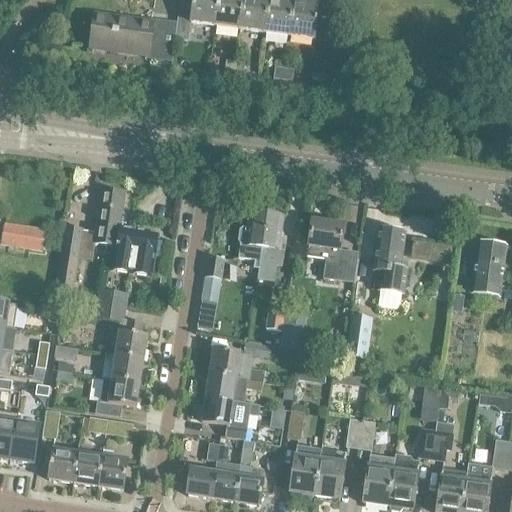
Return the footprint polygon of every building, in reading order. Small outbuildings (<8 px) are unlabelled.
[(178,16),(177,27),(175,40),(188,42),(191,24),(215,27),(218,0),(193,0),(191,18),(178,16)] [(218,0),(215,27),(239,31),(243,0),(218,0)] [(243,0),(239,31),(264,34),(268,0),(243,0)] [(268,0),(264,34),(289,38),(294,2),(285,1),(285,0),(268,0)] [(304,0),(293,0),(294,2),(289,38),(331,43),(335,11),(319,9),(319,5),(310,4),(310,1),(304,0)] [(172,63),(175,40),(177,27),(97,16),(93,49),(146,56),(145,59),(172,63)] [(226,72),(234,74),(235,62),(227,61),(226,72)] [(246,64),(235,62),(234,74),(244,75),(246,64)] [(275,80),(283,81),(284,70),(276,68),(275,80)] [(295,71),(284,70),(283,81),(293,83),(295,71)] [(94,244),(116,247),(119,231),(120,225),(122,225),(126,223),(128,217),(124,213),(122,213),(126,194),(103,190),(94,244)] [(239,258),(260,262),(267,216),(250,213),(248,229),(244,228),(240,231),(238,242),(241,245),(239,258)] [(276,268),(282,269),(287,240),(281,239),(284,218),(267,216),(260,262),(257,281),(274,284),(276,268)] [(344,226),(312,222),(307,258),(326,261),(323,281),(354,285),(357,261),(339,258),(344,226)] [(2,246),(41,252),(45,232),(5,226),(2,246)] [(55,304),(70,306),(82,230),(67,227),(55,304)] [(158,237),(119,231),(116,247),(112,271),(151,278),(158,237)] [(406,235),(379,231),(372,272),(379,273),(376,292),(403,296),(407,272),(400,271),(406,235)] [(173,245),(165,244),(163,254),(162,253),(161,260),(160,260),(157,280),(167,282),(173,245)] [(433,246),(430,264),(450,267),(453,249),(433,246)] [(471,296),(500,301),(506,249),(478,246),(472,290),(471,296)] [(201,302),(217,305),(225,262),(209,259),(201,302)] [(101,292),(99,306),(125,310),(127,296),(101,292)] [(464,298),(454,297),(452,314),(462,315),(464,298)] [(0,305),(0,328),(3,329),(13,330),(16,308),(0,305)] [(99,306),(97,319),(124,323),(125,310),(99,306)] [(58,326),(60,313),(50,311),(48,324),(58,326)] [(267,332),(281,334),(284,313),(270,311),(267,332)] [(284,313),(281,334),(279,350),(297,352),(299,343),(301,344),(305,316),(284,313)] [(346,360),(344,374),(365,377),(366,363),(368,364),(374,322),(351,318),(345,360),(346,360)] [(119,332),(115,357),(144,361),(148,337),(141,336),(142,325),(127,322),(125,333),(119,332)] [(40,344),(38,357),(48,359),(50,346),(40,344)] [(251,358),(252,358),(270,361),(272,350),(246,345),(243,356),(251,358)] [(214,350),(210,375),(263,383),(265,374),(250,371),(252,358),(251,358),(243,356),(240,356),(241,355),(214,350)] [(36,370),(46,372),(48,359),(38,357),(36,370)] [(104,379),(104,380),(140,385),(144,361),(115,357),(112,380),(104,379)] [(58,373),(74,375),(75,367),(59,364),(58,373)] [(297,383),(304,384),(307,369),(300,367),(297,383)] [(73,382),(74,375),(58,373),(57,380),(73,382)] [(332,385),(342,387),(344,374),(334,373),(332,385)] [(261,394),(263,383),(210,375),(207,399),(244,404),(246,392),(261,394)] [(137,409),(140,385),(104,380),(100,403),(98,403),(96,415),(121,419),(123,407),(137,409)] [(0,391),(11,394),(13,384),(0,381),(0,391)] [(35,397),(48,399),(49,395),(49,389),(37,387),(35,397)] [(511,411),(511,401),(480,398),(478,407),(495,409),(500,414),(511,416),(511,411)] [(260,407),(244,404),(207,399),(203,423),(229,427),(231,414),(258,418),(260,407)] [(300,444),(305,416),(291,413),(287,442),(300,444)] [(46,414),(42,440),(56,442),(60,416),(46,414)] [(0,460),(10,462),(16,427),(17,418),(0,415),(0,460)] [(90,419),(88,433),(106,435),(108,422),(90,419)] [(134,426),(108,422),(106,435),(132,439),(134,426)] [(348,448),(359,450),(362,425),(352,423),(348,448)] [(374,426),(362,425),(359,450),(371,452),(374,426)] [(435,435),(431,462),(443,464),(445,453),(454,437),(453,437),(454,427),(436,425),(435,435)] [(10,462),(33,465),(38,431),(16,427),(10,462)] [(422,433),(418,461),(431,462),(435,435),(422,433)] [(244,443),(238,476),(239,476),(235,503),(260,507),(265,472),(251,470),(253,454),(255,454),(256,445),(244,443)] [(505,472),(508,455),(509,445),(497,444),(493,470),(493,471),(505,472)] [(207,462),(216,463),(219,446),(210,445),(207,462)] [(314,498),(315,498),(320,461),(321,453),(296,450),(290,494),(302,496),(303,500),(311,501),(314,498)] [(49,481),(74,485),(78,455),(53,451),(49,481)] [(103,458),(78,455),(74,485),(99,488),(103,458)] [(334,463),(320,461),(315,498),(339,501),(346,457),(335,455),(334,463)] [(363,505),(388,508),(395,460),(370,457),(363,505)] [(396,457),(395,460),(388,508),(389,508),(390,511),(401,511),(403,510),(412,511),(419,464),(413,463),(411,459),(396,457)] [(103,458),(99,488),(124,492),(128,462),(103,458)] [(466,482),(462,511),(486,511),(492,478),(493,471),(493,470),(468,466),(467,475),(466,482)] [(188,496),(211,499),(215,473),(192,469),(188,496)] [(442,471),(436,511),(462,511),(466,482),(467,475),(453,473),(442,471)] [(211,499),(235,503),(239,476),(215,473),(211,499)]
